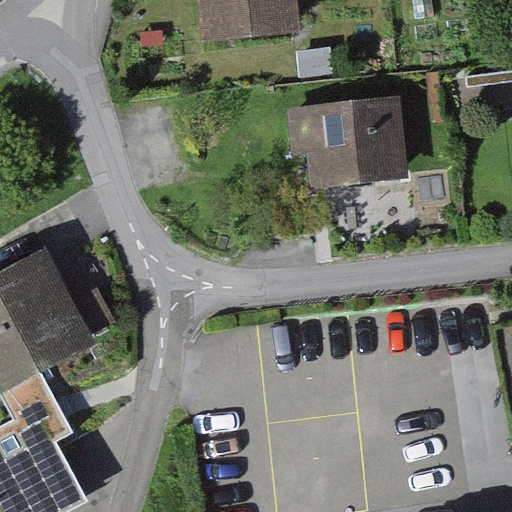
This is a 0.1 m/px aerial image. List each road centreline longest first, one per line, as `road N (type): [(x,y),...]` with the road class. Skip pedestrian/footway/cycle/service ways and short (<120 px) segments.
road 1 (residential): [(511,261),(157,297)]
road 2 (residential): [(46,0),(157,297)]
road 3 (residential): [(157,297),(151,434),(125,511)]
